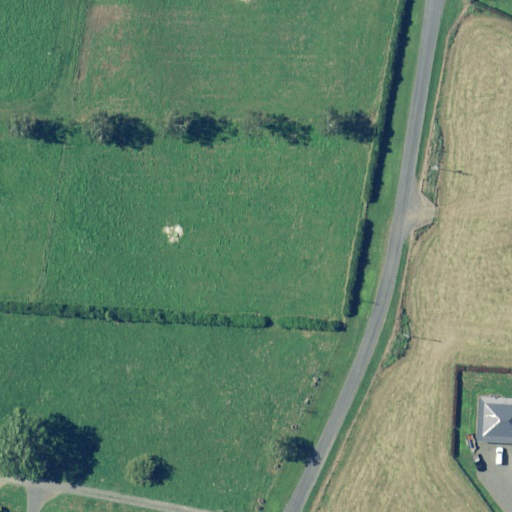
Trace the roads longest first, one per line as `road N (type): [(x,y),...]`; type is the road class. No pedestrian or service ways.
road 1 (unclassified): [(293,511),(369,320),(434,0)]
road 2 (track): [(199,511),(0,470)]
